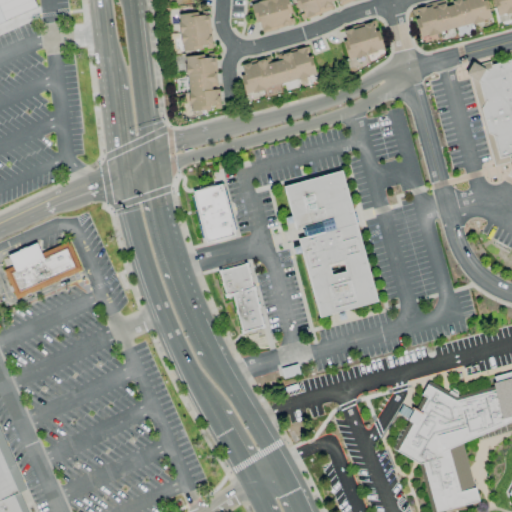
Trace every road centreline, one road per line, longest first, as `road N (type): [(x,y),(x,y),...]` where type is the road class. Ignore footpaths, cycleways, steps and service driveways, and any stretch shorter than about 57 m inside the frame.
road 1 (residential): [(405,74),(383,74),(341,98),(178,143),(149,162)]
road 2 (residential): [(149,162),(352,111),(405,74)]
road 3 (secondary): [(127,172),(156,286),(215,411)]
road 4 (secondary): [(209,351),(171,254),(149,162)]
road 5 (residential): [(232,50),(412,0)]
road 6 (secondary): [(149,162),(132,0)]
road 7 (secondary): [(276,467),(209,351)]
